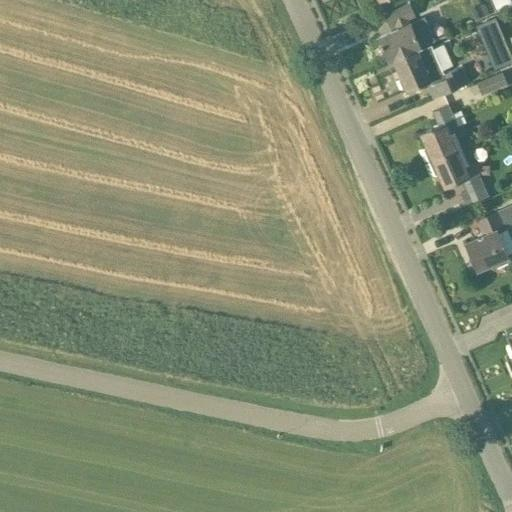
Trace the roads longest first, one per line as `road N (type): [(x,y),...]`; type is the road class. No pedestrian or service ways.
road 1 (tertiary): [(464,397),(294,0)]
road 2 (unclassified): [(0,359),(320,429),(379,426)]
